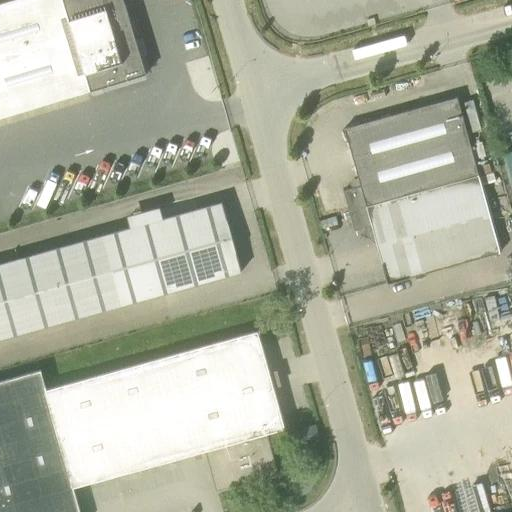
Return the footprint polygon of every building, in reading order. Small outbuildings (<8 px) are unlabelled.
[(9,0),(0,3),(0,118),(147,74),(141,57),(147,55),(142,38),(136,40),(124,0),(9,0)] [(344,191),(349,211),(479,175),(457,97),(345,128),(361,186),(344,191)] [(372,226),(388,284),(501,253),(479,175),(349,211),(355,231),(372,226)] [(0,264),(0,339),(242,272),(222,202),(0,264)] [(41,370),(0,381),(0,511),(80,511),(74,488),(206,451),(217,491),(279,474),(267,434),(285,429),(258,331),(46,390),(41,370)]
